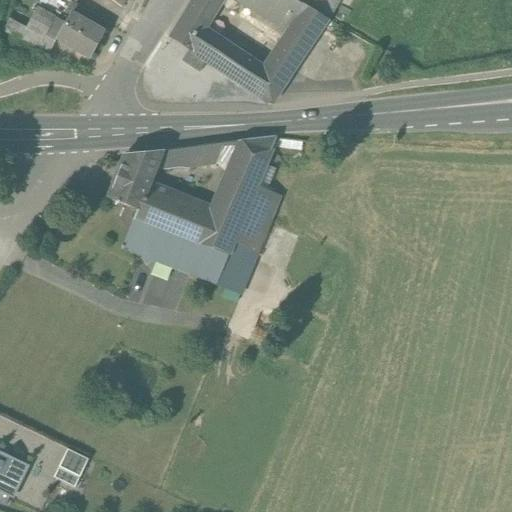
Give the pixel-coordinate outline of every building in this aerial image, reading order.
[(193,0),(190,6),(212,19),(220,6),(223,0),(232,0),(286,33),(263,69),(253,62),(239,85),(271,106),(287,83),(294,71),(327,21),(291,0),(193,0)] [(291,0),(327,21),(328,21),(339,0),(291,0)] [(109,26),(74,5),(65,22),(38,8),(26,30),(8,20),(5,34),(49,54),(56,40),(90,60),(109,26)] [(212,19),(190,6),(169,39),(189,52),(205,63),(239,85),(253,62),(205,30),(212,19)] [(205,63),(189,52),(182,62),(199,73),(205,63)] [(230,177),(214,217),(200,211),(175,271),(239,295),(279,198),(255,189),(275,140),(274,138),(163,152),(162,152),(157,167),(164,169),(180,167),(188,168),(216,165),(230,177)] [(200,211),(147,190),(157,167),(162,152),(127,157),(123,156),(107,200),(136,211),(121,250),(141,258),(146,266),(152,262),(175,271),(200,211)]
